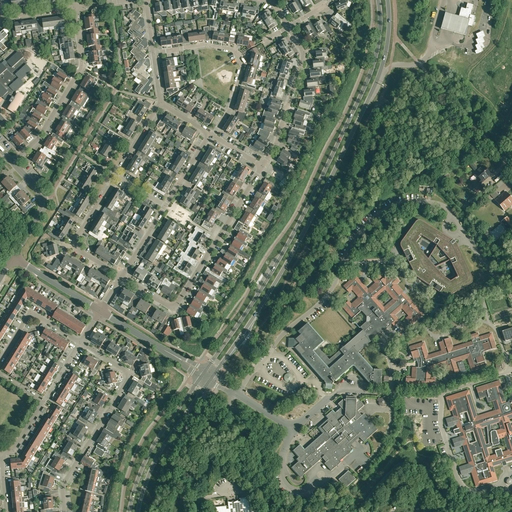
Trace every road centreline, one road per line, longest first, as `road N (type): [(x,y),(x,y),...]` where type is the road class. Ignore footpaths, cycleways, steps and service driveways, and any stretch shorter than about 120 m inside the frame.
road 1 (secondary): [(211,379),(304,232),(375,84),(388,42),(388,0)]
road 2 (secondary): [(378,0),(368,79),(295,230),(203,373)]
road 3 (residential): [(121,277),(178,305),(263,167)]
road 4 (residential): [(64,511),(62,487),(130,375),(79,343)]
road 5 (residential): [(13,163),(39,139),(81,70),(74,7)]
road 6 (residential): [(213,136),(243,68),(235,51),(204,45),(153,53)]
road 7 (secondary): [(203,373),(155,441),(129,511)]
road 8 (secondary): [(138,511),(157,455),(211,379)]
road 9 (residential): [(263,167),(303,57),(288,27)]
road 10 (unclassified): [(186,511),(179,456),(237,393)]
road 11 (residential): [(121,277),(74,244),(117,176)]
road 12 (residential): [(0,452),(14,450),(43,402),(0,375)]
